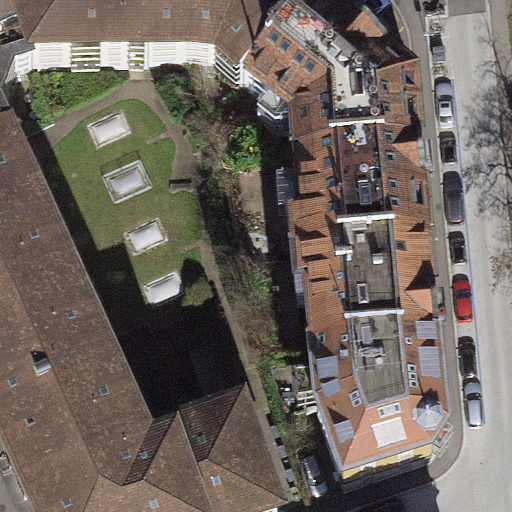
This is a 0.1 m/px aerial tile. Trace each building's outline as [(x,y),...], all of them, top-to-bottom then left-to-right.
[(35,70),(14,0),(0,0),(0,145),(3,144),(0,138),(0,79),(0,80),(35,70)] [(313,0),(14,0),(35,70),(217,65),(245,90),(317,3),(313,0)] [(317,3),(245,90),(292,129),(294,163),(422,152),(416,82),(317,3)] [(3,144),(0,145),(0,332),(73,299),(3,144)] [(422,152),(294,163),(299,223),(290,224),(291,257),(429,248),(422,152)] [(429,248),(291,257),(294,296),(305,296),(310,353),(438,343),(429,248)] [(73,299),(0,332),(0,440),(29,505),(124,462),(143,454),(73,299)] [(438,343),(310,353),(314,415),(340,491),(430,462),(442,452),(447,434),(438,343)] [(124,462),(29,505),(32,511),(274,511),(238,412),(162,440),(167,456),(128,473),(124,462)]
